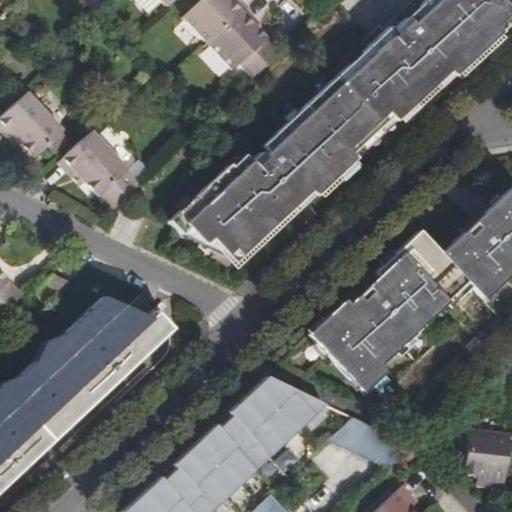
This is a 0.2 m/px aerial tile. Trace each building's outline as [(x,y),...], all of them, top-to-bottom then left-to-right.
[(465,58),(499,26),(495,21),(505,11),(494,0),(418,0),(413,5),(402,16),(387,30),(384,26),(312,95),(302,105),(275,130),(281,136),(275,141),(273,139),(264,148),(256,139),(254,141),(243,152),(240,149),(184,202),(173,212),(163,222),(172,233),(195,244),(222,255),(230,248),(236,256),(288,206),(285,202),(293,194),(297,198),(302,203),(304,200),(318,188),(333,174),(346,161),(349,159),(346,157),(386,117),(388,120),(391,118),(408,102),(428,83),(424,78),(434,70),(438,74),(443,79),(449,74),(465,58)] [(200,0),(181,18),(206,46),(245,9),(235,0),(233,0),(226,7),(221,3),(223,0),(200,0)] [(402,16),(413,5),(408,0),(407,0),(396,11),(402,16)] [(245,9),(206,46),(231,71),(265,38),(255,28),(249,34),(244,29),(255,19),(245,9)] [(501,28),(511,18),(505,11),(495,21),(499,26),(501,28)] [(470,64),(465,58),(449,74),(455,79),(470,64)] [(424,78),(428,83),(438,74),(434,70),(424,78)] [(438,74),(428,83),(434,89),(443,79),(438,74)] [(302,105),(312,95),(306,90),(296,99),(302,105)] [(60,133),(24,94),(0,116),(0,125),(18,145),(31,159),(60,133)] [(408,102),(391,118),(397,124),(414,108),(408,102)] [(346,157),(349,159),(351,160),(390,123),(388,120),(386,117),(346,157)] [(59,160),(83,184),(97,198),(126,171),(90,131),(59,160)] [(243,152),(254,141),(250,136),(238,147),(240,149),(243,152)] [(346,161),(333,174),(338,180),(352,167),(346,161)] [(318,188),(304,200),(310,207),(324,194),(318,188)] [(511,191),(489,212),(493,216),(499,222),(487,233),(481,228),(470,237),(466,233),(444,253),(422,229),(378,272),(381,276),(385,281),(390,287),(379,298),(374,291),(364,302),(359,297),(349,306),(338,317),(333,313),(311,334),(318,342),(330,355),(364,391),(367,388),(384,373),(381,364),(395,352),(404,343),(414,334),(438,311),(448,302),(471,281),(476,288),(486,298),(500,285),(511,274),(511,191)] [(285,202),(288,206),(297,198),(293,194),(285,202)] [(173,212),(184,202),(179,196),(168,206),(173,212)] [(297,198),(288,206),(294,211),(302,203),(297,198)] [(493,216),(489,212),(476,223),(481,228),(493,216)] [(499,222),(493,216),(481,228),(487,233),(499,222)] [(481,228),(476,223),(466,233),(470,237),(481,228)] [(43,311),(66,287),(52,273),(28,297),(43,311)] [(385,281),(381,276),(370,287),(374,291),(385,281)] [(0,316),(18,299),(0,279),(0,316)] [(390,287),(385,281),(374,291),(379,298),(390,287)] [(454,308),(476,288),(471,281),(448,302),(454,308)] [(504,289),(500,285),(486,298),(490,302),(504,289)] [(374,291),(370,287),(359,297),(364,302),(374,291)] [(48,446),(179,328),(160,307),(149,317),(143,321),(135,317),(127,312),(102,300),(61,339),(46,348),(37,359),(29,368),(19,377),(2,389),(0,391),(0,490),(29,464),(48,446)] [(345,302),(333,313),(338,317),(349,306),(345,302)] [(445,316),(454,308),(448,302),(438,311),(445,316)] [(419,339),(414,334),(404,343),(409,349),(419,339)] [(325,358),(330,355),(318,342),(314,346),(325,358)] [(404,343),(395,352),(401,357),(409,349),(404,343)] [(385,379),(384,373),(367,388),(371,393),(385,379)] [(213,511),(329,405),(269,377),(230,413),(234,418),(220,430),(217,426),(174,465),(177,469),(165,482),(161,478),(123,511),(213,511)] [(234,418),(230,413),(217,426),(220,430),(234,418)] [(410,449),(413,446),(356,419),(336,437),(346,447),(350,444),(359,454),(362,451),(373,462),(378,457),(389,468),(410,449)] [(487,487),(502,488),(503,484),(508,435),(465,431),(461,475),(475,477),(488,477),(487,487)] [(174,465),(161,478),(165,482),(177,469),(174,465)] [(475,486),(487,487),(488,477),(475,477),(475,486)] [(372,511),(412,511),(410,510),(405,504),(411,497),(401,486),(372,511)] [(287,511),(273,496),(256,511),(287,511)] [(416,503),(411,497),(405,504),(410,510),(416,503)]
